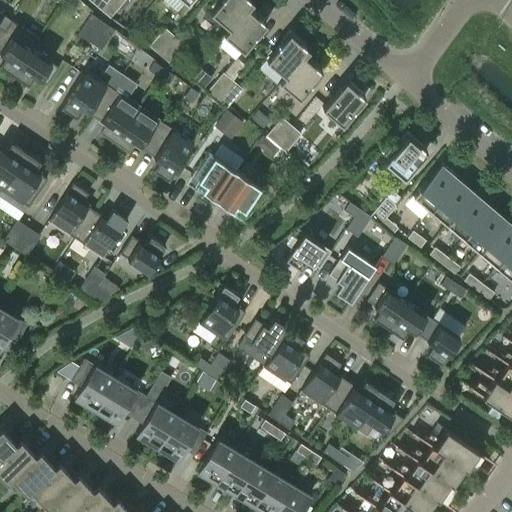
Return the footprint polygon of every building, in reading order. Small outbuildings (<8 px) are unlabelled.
[(90,0),(100,8),(105,1),(103,0),(90,0)] [(106,0),(105,1),(100,8),(109,17),(123,0),(106,0)] [(246,6),(247,6),(252,0),(251,0),(218,0),(210,11),(228,26),(228,27),(246,6)] [(265,22),(247,6),(246,6),(228,27),(228,26),(220,35),(221,37),(224,34),(242,49),(265,22)] [(0,35),(10,20),(0,13),(0,35)] [(77,33),(89,41),(102,20),(91,13),(77,33)] [(0,65),(13,74),(37,38),(10,20),(0,35),(0,52),(4,55),(0,60),(0,65)] [(114,28),(102,20),(89,41),(101,49),(114,28)] [(149,45),(158,53),(174,35),(164,26),(149,45)] [(265,59),(284,74),(284,75),(302,54),(303,54),(308,48),(289,31),(265,59)] [(183,43),(174,35),(158,53),(168,61),(183,43)] [(37,38),(13,74),(27,84),(33,75),(46,83),(58,66),(31,48),(37,39),(37,38)] [(284,75),(284,74),(276,83),(277,84),(280,81),(298,97),(321,70),(303,54),(302,54),(284,75)] [(148,69),(158,76),(164,67),(154,60),(148,69)] [(84,69),(60,106),(75,116),(81,107),(93,115),(111,87),(119,76),(106,67),(98,79),(84,69)] [(174,74),(164,67),(158,76),(169,82),(174,74)] [(217,98),(232,79),(223,71),(207,89),(217,98)] [(111,87),(93,115),(105,123),(99,132),(113,142),(138,105),(125,97),(133,85),(119,76),(111,87)] [(232,79),(217,98),(227,106),(242,88),(232,79)] [(345,79),(321,106),(341,123),(364,96),(345,79)] [(192,101),(199,91),(190,86),(184,96),(192,101)] [(138,105),(113,142),(128,152),(134,143),(146,151),(165,123),(138,105)] [(257,107),(251,115),(262,124),(268,117),(257,107)] [(243,123),(225,110),(216,123),(233,136),(243,123)] [(266,134),(275,142),(291,124),(281,116),(266,134)] [(165,123),(146,151),(158,159),(152,168),(167,178),(192,141),(165,123)] [(291,124),(275,142),(285,151),(301,133),(291,124)] [(407,132),(383,160),(403,176),(426,149),(407,132)] [(260,147),(265,146),(270,140),(261,133),(254,142),(260,147)] [(0,186),(0,187),(25,150),(11,140),(5,149),(0,146),(0,186)] [(235,167),(242,157),(220,141),(213,151),(235,167)] [(40,160),(25,150),(0,187),(28,205),(47,178),(34,169),(40,160)] [(193,183),(216,198),(236,170),(208,151),(192,174),(197,177),(193,183)] [(429,209),(457,176),(446,166),(445,168),(440,164),(442,162),(440,161),(412,195),(429,209)] [(264,189),(236,170),(216,198),(239,214),(243,209),(248,212),(264,189)] [(457,176),(429,209),(445,223),(474,190),(462,180),(461,182),(457,178),(458,176),(457,176)] [(48,219),(75,237),(93,209),(82,201),(88,192),(72,182),(48,219)] [(462,237),(490,204),(479,194),(478,196),(473,192),(474,190),(445,223),(462,237)] [(370,214),(380,223),(385,216),(395,205),(385,196),(370,214)] [(353,216),(359,207),(349,201),(343,209),(353,216)] [(479,251),(507,218),(495,208),(494,210),(490,206),(491,204),(490,204),(462,237),(479,251)] [(345,227),(357,235),(370,215),(359,207),(353,216),(345,227)] [(106,217),(93,209),(75,237),(102,255),(127,219),(112,208),(106,217)] [(391,233),(393,231),(397,226),(385,216),(380,223),(391,233)] [(15,246),(28,226),(17,218),(3,238),(15,246)] [(495,266),(511,245),(511,222),(510,224),(506,220),(507,218),(479,251),(495,266)] [(27,254),(40,234),(28,226),(15,246),(27,254)] [(412,229),(407,236),(420,246),(425,239),(412,229)] [(303,231),(285,257),(300,267),(306,259),(319,267),(331,250),(303,231)] [(143,243),(131,234),(119,252),(147,271),(165,244),(150,234),(143,243)] [(381,255),(392,263),(406,243),(394,235),(381,255)] [(347,245),(328,273),(341,282),(334,291),(350,301),(375,265),(347,245)] [(511,245),(495,266),(511,280),(511,279),(511,245)] [(429,253),(441,262),(447,255),(434,246),(429,253)] [(441,262),(454,272),(459,265),(447,255),(441,262)] [(89,295),(103,275),(92,267),(78,287),(89,295)] [(463,279),(476,289),(481,282),(468,272),(463,279)] [(440,283),(450,290),(455,282),(445,275),(440,283)] [(372,316),(387,326),(405,300),(378,282),(366,299),(379,308),(372,316)] [(455,282),(450,290),(460,297),(466,288),(455,282)] [(476,289),(488,298),(494,291),(481,282),(476,289)] [(238,293),(223,283),(198,320),(226,339),(245,311),(232,302),(238,293)] [(97,284),(90,295),(96,300),(110,293),(97,284)] [(420,335),(431,318),(405,300),(387,326),(402,336),(408,327),(420,335)] [(0,308),(0,346),(13,325),(22,330),(26,324),(0,308)] [(255,318),(236,345),(263,363),(288,327),(273,317),(267,326),(255,318)] [(431,318),(420,335),(432,343),(425,352),(441,363),(459,336),(431,318)] [(31,321),(24,332),(33,337),(40,326),(31,321)] [(263,363),(263,364),(290,382),(309,354),(296,346),(302,337),(288,327),(263,363)] [(142,333),(137,342),(147,348),(152,340),(142,333)] [(210,363),(204,371),(214,378),(215,379),(229,359),(218,351),(210,363)] [(327,407),(346,379),(334,371),(340,363),(325,352),(300,389),(327,407)] [(194,364),(204,371),(210,363),(200,356),(194,364)] [(79,364),(70,379),(80,384),(73,394),(95,407),(113,377),(82,358),(79,364)] [(511,368),(507,376),(498,370),(493,378),(499,382),(511,390),(511,368)] [(113,377),(95,407),(116,420),(131,396),(140,401),(144,396),(113,377)] [(346,379),(327,407),(354,426),(379,389),(364,379),(358,388),(346,379)] [(511,415),(511,390),(499,382),(493,391),(484,385),(479,393),(511,415)] [(150,407),(135,432),(156,444),(175,414),(155,402),(163,389),(152,383),(144,396),(140,401),(150,407)] [(372,423),(388,434),(403,418),(387,407),(393,398),(379,389),(354,426),(365,433),(372,423)] [(278,420),(284,413),(292,401),(281,393),(267,413),(278,420)] [(249,412),(254,405),(244,398),(239,405),(249,412)] [(294,419),(284,413),(278,420),(288,428),(294,419)] [(175,414),(156,444),(178,457),(193,433),(202,439),(206,433),(175,414)] [(274,425),(264,419),(259,425),(269,432),(274,425)] [(274,425),(269,432),(279,439),(284,432),(274,425)] [(0,456),(15,442),(7,433),(0,426),(0,456)] [(430,444),(462,466),(465,468),(477,449),(445,427),(438,438),(429,432),(424,440),(430,444)] [(19,438),(15,442),(0,456),(0,475),(6,481),(34,454),(26,445),(19,438)] [(196,469),(216,480),(234,450),(215,438),(196,469)] [(332,457),(338,449),(328,442),(322,450),(332,457)] [(305,456),(310,449),(300,443),(295,450),(305,456)] [(451,483),(462,466),(430,444),(424,453),(415,447),(410,455),(416,459),(448,481),(451,483)] [(38,449),(34,454),(6,481),(2,485),(3,486),(11,478),(25,493),(53,465),(45,457),(38,449)] [(315,463),(320,456),(310,449),(305,456),(315,463)] [(348,456),(338,449),(332,457),(342,464),(348,456)] [(216,480),(234,491),(252,461),(234,450),(216,480)] [(448,481),(416,459),(410,468),(401,462),(396,470),(402,474),(434,496),(437,498),(448,481)] [(58,461),(53,465),(25,493),(21,497),(22,498),(30,490),(44,504),(72,477),(65,468),(58,461)] [(252,461),(234,491),(253,502),(271,472),(252,461)] [(335,466),(329,475),(338,482),(344,472),(335,466)] [(272,511),(289,483),(271,472),(253,502),(268,511),(272,511)] [(72,477),(44,504),(40,508),(41,509),(50,501),(60,511),(67,511),(91,488),(84,480),(77,473),(72,477)] [(421,511),(423,511),(434,496),(402,474),(396,483),(387,477),(382,485),(388,489),(420,511),(421,511)] [(289,483),(272,511),(298,511),(309,495),(289,483)] [(96,484),(91,488),(67,511),(98,511),(111,500),(103,491),(96,484)] [(419,511),(420,511),(388,489),(382,499),(374,493),(368,501),(374,505),(385,511),(419,511)] [(111,500),(98,511),(129,511),(130,511),(122,503),(115,496),(111,500)]
